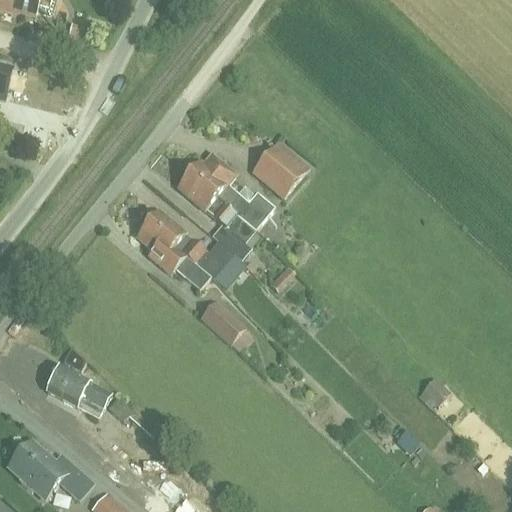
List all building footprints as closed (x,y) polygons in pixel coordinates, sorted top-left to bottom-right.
[(0,0),(0,14),(18,19),(22,3),(17,1),(17,0),(0,0)] [(22,3),(18,19),(35,24),(38,14),(49,17),(53,15),(57,0),(17,0),(17,1),(22,3)] [(0,105),(6,107),(15,71),(0,67),(0,105)] [(311,171),(279,144),(252,177),(284,204),(311,171)] [(237,219),(256,235),(277,212),(258,197),(250,207),(229,189),(237,179),(213,160),(205,170),(201,167),(190,180),(236,220),(237,219)] [(236,220),(190,180),(180,193),(222,229),(212,241),(242,265),(253,253),(252,252),(260,242),(255,237),(256,235),(237,219),(236,220)] [(159,215),(148,228),(210,282),(211,282),(214,284),(225,271),(159,215)] [(210,282),(148,228),(137,241),(154,255),(149,260),(171,279),(176,274),(200,295),(210,282)] [(262,290),(241,266),(233,273),(255,297),(262,290)] [(231,350),(248,333),(217,306),(201,323),(231,350)] [(93,371),(86,367),(87,366),(72,352),(64,366),(81,376),(81,375),(89,380),(93,371)] [(62,370),(54,384),(105,411),(113,398),(91,386),(62,370)] [(105,411),(54,384),(48,396),(78,412),(78,411),(99,423),(105,411)] [(454,404),(449,399),(434,385),(424,395),(444,414),(454,404)] [(124,426),(129,420),(153,441),(159,434),(120,400),(109,413),(124,426)] [(55,467),(31,445),(9,470),(22,481),(20,484),(32,494),(34,491),(46,501),(59,486),(79,504),(94,488),(61,459),(55,467)] [(126,511),(109,496),(94,511),(126,511)]
